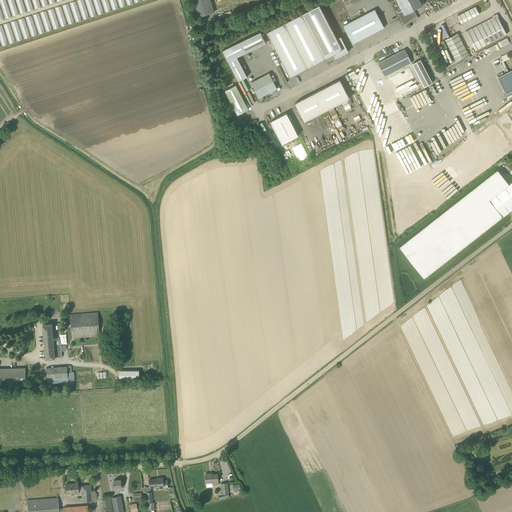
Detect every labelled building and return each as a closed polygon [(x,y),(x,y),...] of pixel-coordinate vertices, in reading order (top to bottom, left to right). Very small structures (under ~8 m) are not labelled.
[(6,0),(0,0),(0,1),(6,18),(12,16),(6,0)] [(14,0),(7,0),(13,16),(19,14),(14,0)] [(16,0),(20,13),(34,9),(30,0),(16,0)] [(35,14),(35,35),(117,8),(119,8),(116,0),(77,0),(69,3),(62,5),(55,7),(47,10),(35,14)] [(192,0),(198,18),(214,13),(210,0),(192,0)] [(404,25),(411,22),(411,21),(418,18),(414,10),(423,6),(419,0),(396,0),(402,10),(397,12),(404,25)] [(337,39),(319,5),(267,32),(290,77),(333,54),(335,58),(348,52),(341,37),(337,39)] [(461,23),(479,14),(475,7),(457,16),(461,23)] [(353,44),(383,28),(374,10),(344,26),(353,44)] [(17,40),(35,36),(35,26),(32,15),(26,17),(27,21),(27,26),(25,17),(19,19),(21,27),(21,32),(18,20),(11,21),(15,35),(15,34),(17,40)] [(475,51),(507,34),(497,15),(465,32),(475,51)] [(9,43),(16,41),(10,22),(4,24),(9,43)] [(0,46),(8,44),(3,24),(0,25),(0,46)] [(220,46),(236,77),(245,73),(234,52),(261,39),(256,28),(220,46)] [(456,61),(469,54),(457,33),(445,40),(456,61)] [(507,38),(498,42),(500,47),(510,43),(507,38)] [(398,73),(397,71),(410,64),(403,51),(376,65),(383,78),(388,76),(396,91),(413,81),(407,68),(398,73)] [(511,51),(501,57),(503,60),(509,57),(511,62),(511,51)] [(424,87),(432,83),(420,60),(412,64),(424,87)] [(284,83),(287,81),(279,65),(276,67),(284,83)] [(511,93),(511,70),(498,77),(506,94),(505,94),(507,97),(511,94),(511,93)] [(259,98),(277,89),(269,73),(251,83),(259,98)] [(304,122),(349,98),(340,80),(295,103),(304,122)] [(236,85),(225,90),(238,115),(249,109),(236,85)] [(343,128),(334,107),(329,109),(338,130),(343,128)] [(282,144),(298,136),(287,113),(270,122),(282,144)] [(426,154),(430,163),(435,160),(431,152),(426,154)] [(511,182),(511,183),(511,182),(490,199),(503,216),(511,209),(511,182)] [(444,195),(448,199),(453,194),(449,191),(444,195)] [(418,210),(423,206),(419,200),(414,204),(418,210)] [(70,315),(72,337),(100,335),(98,312),(70,315)] [(46,359),(62,357),(61,344),(60,340),(56,340),(53,340),(52,324),(43,325),(46,359)] [(67,372),(67,366),(58,367),(59,382),(68,381),(67,372)] [(0,377),(26,377),(26,369),(0,369),(0,377)] [(213,474),(212,473),(205,474),(206,483),(213,482),(213,484),(218,484),(218,474),(213,474)] [(149,487),(150,487),(150,488),(159,487),(159,488),(168,488),(168,485),(167,480),(163,481),(163,477),(157,478),(157,479),(149,480),(149,487)] [(114,490),(116,490),(116,488),(122,487),(121,479),(114,480),(114,484),(113,484),(114,490)] [(73,483),(71,483),(66,484),(67,494),(82,493),(83,502),(96,500),(95,491),(92,491),(91,485),(76,486),(76,483),(73,483)] [(152,492),(146,492),(148,511),(155,510),(154,502),(153,502),(152,492)] [(115,511),(123,511),(121,496),(113,497),(115,511)] [(88,511),(88,505),(63,507),(63,508),(59,509),(58,498),(27,500),(28,511),(88,511)] [(113,511),(110,498),(102,500),(104,508),(102,508),(102,511),(113,511)]
